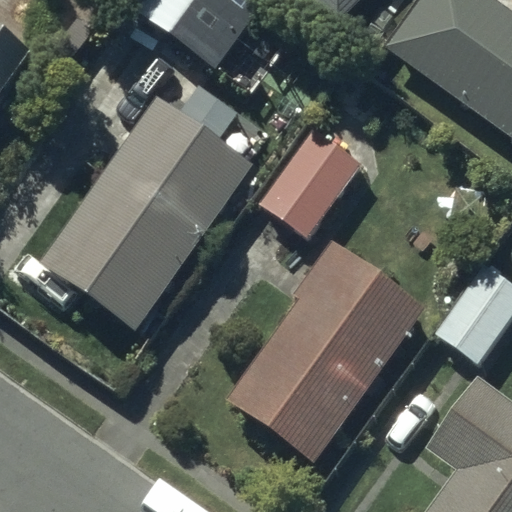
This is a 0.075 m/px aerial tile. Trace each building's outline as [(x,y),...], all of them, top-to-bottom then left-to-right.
[(128,0),(116,17),(216,87),(265,17),(240,0),(128,0)] [(299,0),(336,37),(373,0),(299,0)] [(511,28),(472,0),(434,0),(387,66),(511,155),(511,28)] [(0,128),(32,86),(0,62),(0,128)] [(158,120),(43,283),(136,349),(252,186),(158,120)] [(313,149),(261,221),(308,255),(360,183),(313,149)] [(330,264),(294,316),(300,320),(229,423),(316,484),(424,329),(330,264)] [(511,303),(483,283),(435,350),(477,380),(511,332),(511,303)] [(511,511),(511,423),(477,400),(429,470),(458,490),(442,511),(511,511)]
